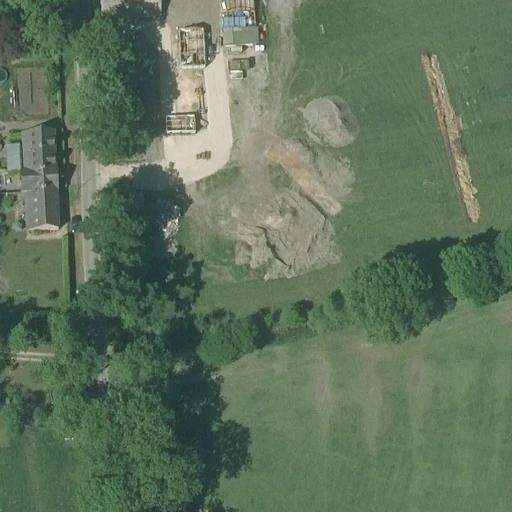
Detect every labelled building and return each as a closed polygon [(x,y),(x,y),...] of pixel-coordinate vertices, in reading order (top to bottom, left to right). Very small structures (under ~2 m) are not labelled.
[(99,0),(101,21),(160,18),(158,0),(99,0)] [(222,49),(257,47),(253,0),(227,0),(219,0),(222,49)] [(202,33),(178,34),(180,71),(204,69),(202,33)] [(147,35),(129,37),(129,61),(148,60),(147,35)] [(194,117),(164,118),(165,136),(195,135),(194,117)] [(21,176),(53,174),(51,135),(19,137),(21,176)] [(53,174),(21,176),(18,176),(19,196),(22,196),(54,194),(56,194),(55,174),(53,174)] [(56,231),(54,194),(22,196),(24,233),(56,231)]
